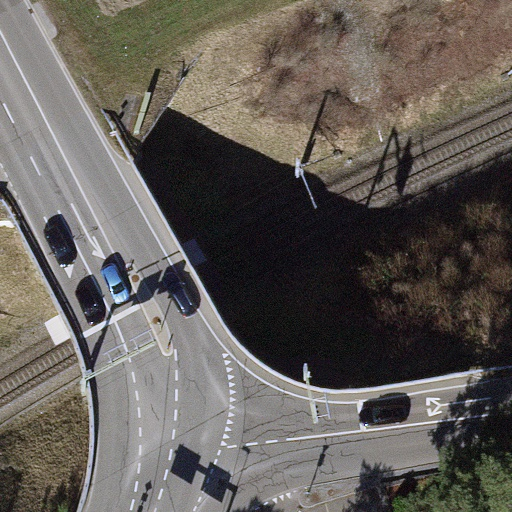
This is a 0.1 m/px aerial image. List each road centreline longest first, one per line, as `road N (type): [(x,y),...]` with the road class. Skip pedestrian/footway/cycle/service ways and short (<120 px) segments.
road 1 (secondary): [(0,54),(155,358),(167,453)]
road 2 (secondary): [(511,413),(167,453)]
